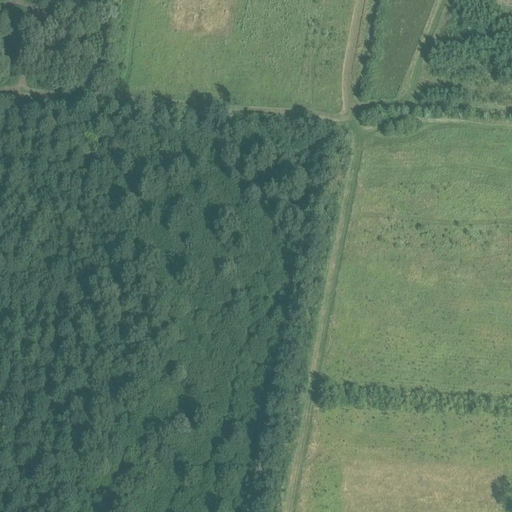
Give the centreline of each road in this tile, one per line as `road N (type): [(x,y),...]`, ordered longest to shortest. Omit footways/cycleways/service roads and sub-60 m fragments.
road 1 (track): [(287,511),(357,133),(349,110),(368,0)]
road 2 (track): [(281,107),(284,185),(257,257),(229,409),(198,467),(180,483),(195,511)]
road 3 (track): [(0,88),(349,110)]
